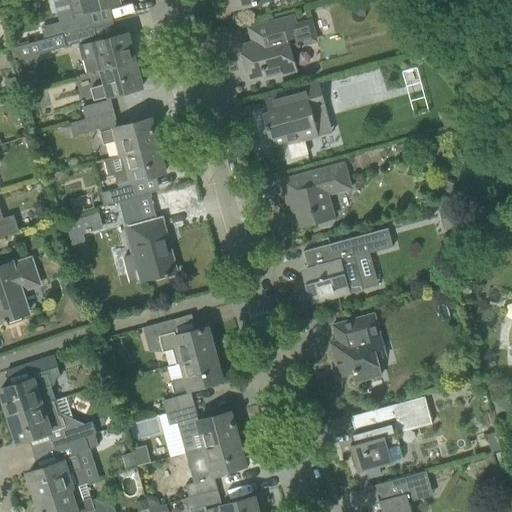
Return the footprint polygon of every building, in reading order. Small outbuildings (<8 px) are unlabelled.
[(117,0),(67,0),(72,15),(99,8),(118,2),(117,0)] [(231,0),(234,9),(253,4),(267,0),(231,0)] [(86,15),(40,27),(44,40),(54,37),(89,27),(86,15)] [(289,47),(296,45),(297,47),(301,46),(300,44),(315,40),(310,21),(294,25),(292,17),(249,29),(253,42),(240,46),(249,81),(280,72),(280,75),(295,70),(289,47)] [(44,40),(16,48),(19,60),(23,59),(28,62),(36,60),(39,54),(78,43),(92,39),(89,27),(54,37),(44,40)] [(126,34),(79,47),(86,74),(100,70),(134,60),(126,34)] [(141,87),(134,60),(100,70),(104,85),(90,89),(93,100),(141,87)] [(268,112),(262,114),(266,130),(263,131),(266,143),(270,142),(270,144),(286,140),(291,158),(307,154),(304,140),(318,136),(318,135),(311,111),(325,107),(318,82),(307,85),(287,90),(264,97),(268,112)] [(82,107),(85,119),(113,112),(110,100),(82,107)] [(150,118),(130,124),(117,127),(113,112),(85,119),(77,122),(69,124),(72,137),(98,130),(102,145),(115,141),(119,155),(157,145),(150,118)] [(409,142),(396,145),(397,152),(402,151),(403,154),(411,152),(409,142)] [(119,155),(103,159),(108,176),(114,175),(117,185),(152,175),(164,172),(157,145),(119,155)] [(326,194),(350,188),(343,163),(324,168),(327,176),(311,180),(309,172),(300,175),(281,180),(286,200),(290,199),(298,227),(314,223),(315,226),(319,228),(330,225),(332,221),(331,218),(332,218),(326,194)] [(458,182),(450,178),(447,184),(456,188),(458,182)] [(118,188),(100,193),(103,206),(120,201),(130,198),(136,197),(133,184),(118,188)] [(136,220),(130,198),(120,201),(125,223),(136,220)] [(0,237),(18,231),(14,220),(8,222),(6,218),(2,220),(0,213),(0,237)] [(133,255),(123,258),(129,281),(143,277),(144,279),(164,274),(165,278),(168,277),(168,275),(175,273),(170,254),(161,219),(157,220),(138,225),(125,229),(133,255)] [(322,246),(302,251),(307,268),(307,269),(303,277),(310,303),(329,298),(349,292),(345,280),(340,261),(373,252),(392,247),(387,228),(322,246)] [(84,234),(70,237),(72,245),(86,241),(84,234)] [(39,286),(32,267),(30,259),(12,265),(11,263),(0,266),(0,324),(4,323),(5,324),(8,323),(8,321),(28,314),(21,292),(39,286)] [(373,314),(351,320),(332,325),(339,353),(333,355),(339,377),(352,373),(355,382),(374,377),(380,375),(372,345),(381,343),(373,314)] [(170,320),(142,328),(146,344),(167,338),(175,365),(181,363),(214,354),(207,327),(174,336),(170,320)] [(221,380),(214,354),(181,363),(184,377),(169,381),(172,394),(221,380)] [(60,377),(56,367),(52,355),(25,364),(30,379),(0,389),(0,392),(8,416),(54,401),(54,399),(50,386),(53,385),(54,379),(60,377)] [(189,393),(163,401),(166,414),(193,406),(189,393)] [(353,444),(349,445),(352,455),(357,473),(376,467),(391,463),(391,462),(403,459),(396,434),(399,433),(398,432),(396,424),(429,415),(424,396),(391,405),(373,410),(377,424),(349,432),(353,444)] [(54,401),(8,416),(16,442),(35,436),(48,432),(53,447),(85,436),(87,436),(83,424),(61,413),(58,414),(54,401)] [(230,412),(211,417),(198,420),(197,418),(193,406),(166,414),(169,425),(177,422),(185,452),(196,449),(197,450),(237,438),(230,412)] [(86,482),(81,468),(76,453),(99,446),(95,433),(94,434),(53,447),(58,462),(45,467),(26,473),(36,501),(69,489),(83,485),(83,483),(86,482)] [(497,433),(486,436),(492,453),(503,450),(497,433)] [(197,479),(184,483),(189,498),(215,491),(210,475),(225,470),(245,465),(237,438),(197,450),(200,464),(194,466),(194,468),(197,479)] [(132,452),(121,455),(125,470),(136,466),(132,452)] [(425,471),(386,481),(367,487),(372,505),(379,503),(381,511),(410,511),(408,501),(432,495),(425,471)] [(114,511),(113,507),(90,497),(87,497),(83,485),(69,489),(36,501),(39,511),(114,511)] [(218,502),(215,491),(189,498),(183,499),(186,511),(218,502)] [(234,502),(205,510),(205,511),(257,511),(253,497),(234,502)]
